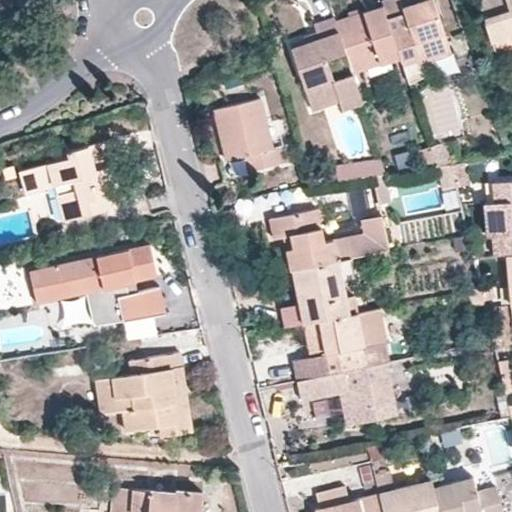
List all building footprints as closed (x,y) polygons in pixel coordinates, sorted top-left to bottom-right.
[(382,0),(384,5),(401,56),(404,65),(421,60),(418,50),(448,41),(434,0),(416,0),(418,2),(404,7),(401,0),(382,0)] [(511,0),(478,0),(492,41),(511,34),(511,0)] [(384,5),(336,21),(352,72),(401,56),(384,5)] [(301,34),(290,38),(306,91),(319,96),(336,91),(340,101),(360,95),(352,72),(336,21),(334,15),(314,22),(319,37),(308,41),(301,34)] [(214,109),(226,159),(255,152),(259,167),(286,160),(282,145),(275,147),(262,97),(214,109)] [(70,155),(20,169),(28,199),(57,192),(65,219),(116,205),(106,170),(112,168),(109,160),(119,157),(113,137),(68,149),(70,155)] [(421,169),(438,166),(433,151),(419,154),(421,169)] [(354,176),(384,171),(380,157),(352,163),(354,176)] [(340,179),(354,176),(352,163),(337,165),(340,179)] [(10,164),(1,167),(4,178),(13,175),(10,164)] [(456,184),(451,164),(438,166),(443,187),(456,184)] [(385,174),(373,176),(379,201),(388,199),(386,185),(390,184),(387,174),(385,174)] [(511,177),(507,178),(509,198),(498,199),(501,232),(506,231),(508,253),(511,252),(511,177)] [(287,247),(292,267),(300,265),(350,255),(390,248),(382,214),(362,219),(364,231),(325,240),(317,207),(270,217),(275,237),(290,235),(293,246),(287,247)] [(149,242),(57,263),(65,295),(86,290),(93,323),(166,312),(159,284),(128,292),(126,281),(157,274),(149,242)] [(295,287),(303,321),(320,317),(351,312),(344,280),(355,277),(350,255),(300,265),(304,285),(295,287)] [(300,265),(292,267),(295,287),(304,285),(300,265)] [(492,283),(481,286),(484,300),(497,296),(492,283)] [(484,300),(481,286),(467,289),(474,315),(487,312),(486,306),(484,300)] [(296,303),(279,306),(283,326),(300,324),(296,303)] [(351,312),(320,317),(327,352),(309,356),(293,359),(297,379),(298,378),(388,360),(389,360),(379,306),(351,312)] [(123,321),(128,339),(154,333),(149,315),(123,321)] [(320,317),(303,321),(309,356),(327,352),(320,317)] [(133,372),(97,377),(102,412),(124,408),(127,429),(180,421),(175,387),(184,386),(179,350),(131,357),(133,372)] [(503,375),(511,374),(508,358),(499,360),(503,375)] [(388,360),(298,378),(302,397),(339,389),(347,387),(354,420),(375,416),(372,402),(395,397),(388,360)] [(503,375),(507,391),(511,389),(511,382),(511,374),(503,375)] [(347,387),(339,389),(346,422),(354,420),(347,387)] [(374,473),(379,492),(383,511),(440,511),(434,484),(432,478),(392,488),(387,470),(374,473)] [(474,474),(434,484),(440,511),(503,511),(497,485),(478,490),(474,474)] [(344,484),(316,491),(320,505),(315,506),(316,511),(383,511),(379,492),(348,499),(344,484)] [(130,511),(132,487),(113,486),(111,511),(130,511)] [(176,490),(151,488),(149,511),(200,511),(203,489),(176,486),(176,490)]
